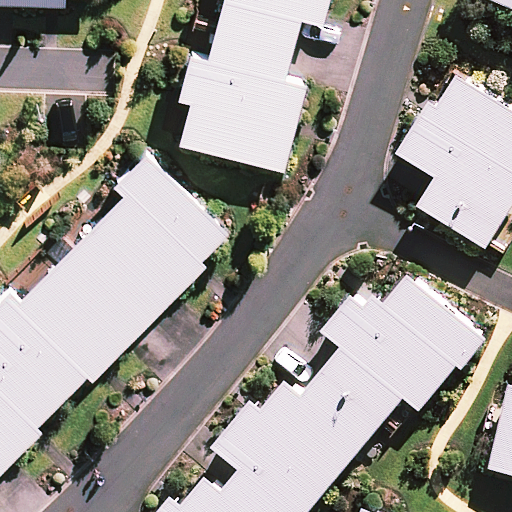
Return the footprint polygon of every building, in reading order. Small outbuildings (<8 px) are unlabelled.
[(209,0),(175,127),(282,156),(304,73),(284,67),(299,12),(319,17),(323,0),(209,0)] [(511,96),(460,64),(407,149),(438,169),(420,198),(494,243),(511,213),(511,96)] [(156,151),(0,306),(0,455),(230,225),(156,151)] [(175,511),(307,511),(408,392),(421,403),(484,327),(407,264),(379,299),(360,283),(325,325),(344,340),(305,387),(290,375),(229,448),(244,460),(226,482),(211,470),(175,511)] [(511,401),(498,462),(511,465),(511,401)] [(401,511),(369,498),(363,511),(401,511)]
